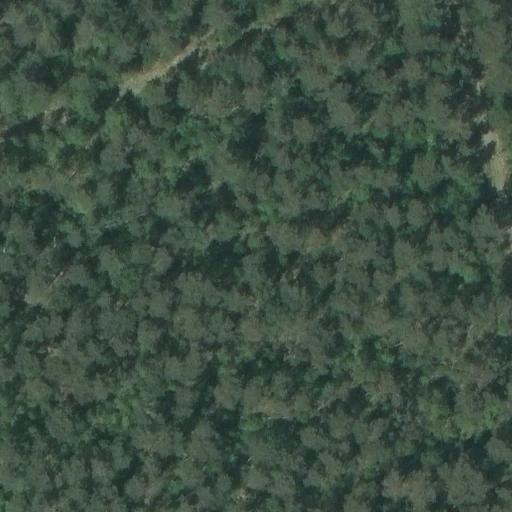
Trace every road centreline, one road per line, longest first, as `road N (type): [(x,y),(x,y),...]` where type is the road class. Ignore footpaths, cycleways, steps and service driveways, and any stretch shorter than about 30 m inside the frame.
road 1 (track): [(371,0),(0,141)]
road 2 (track): [(451,0),(511,242)]
